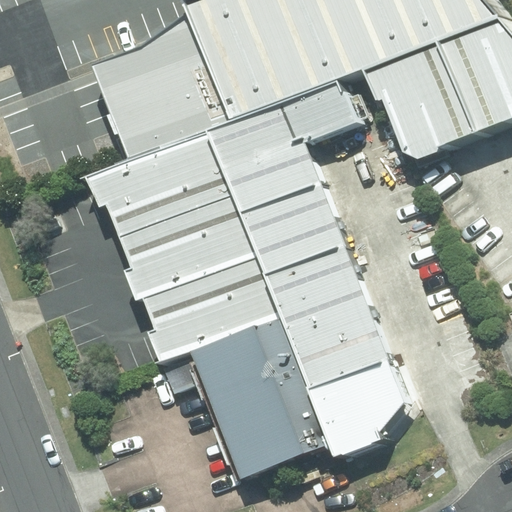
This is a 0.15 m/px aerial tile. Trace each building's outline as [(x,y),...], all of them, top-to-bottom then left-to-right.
[(378,76),(511,24),(511,19),(496,0),(220,0),(198,9),(203,19),(157,54),(106,73),(146,166),(221,137),(351,86),(378,76)] [(411,160),(430,167),(511,131),(511,24),(378,76),(411,160)] [(391,439),(415,408),(318,147),(367,129),(351,86),(221,137),(293,319),(341,450),(346,464),(394,446),(391,439)] [(146,166),(106,181),(174,367),(193,359),(293,319),(221,137),(146,166)] [(193,359),(242,486),(341,450),(293,319),(193,359)]
